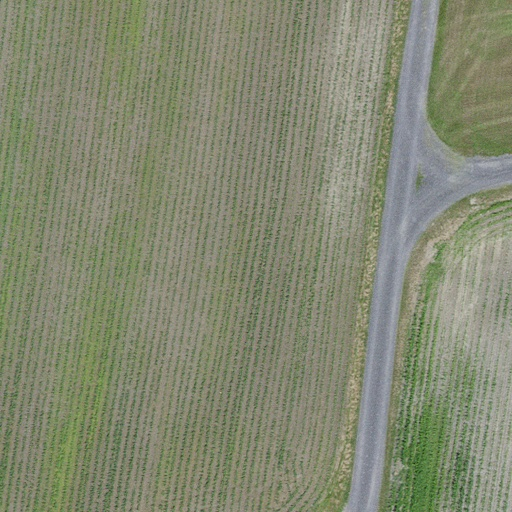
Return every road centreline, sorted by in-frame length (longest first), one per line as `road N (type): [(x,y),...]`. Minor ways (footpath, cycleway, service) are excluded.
road 1 (track): [(422,0),(354,511)]
road 2 (track): [(392,201),(511,181)]
